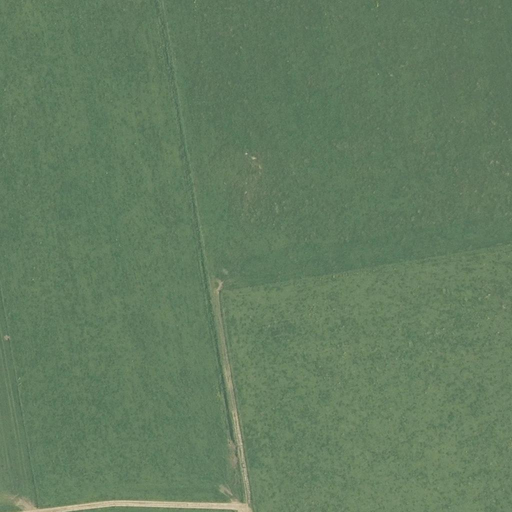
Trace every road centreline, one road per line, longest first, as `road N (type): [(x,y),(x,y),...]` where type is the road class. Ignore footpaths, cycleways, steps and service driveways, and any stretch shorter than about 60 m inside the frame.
road 1 (track): [(250,511),(215,299)]
road 2 (track): [(249,509),(111,503),(38,511)]
